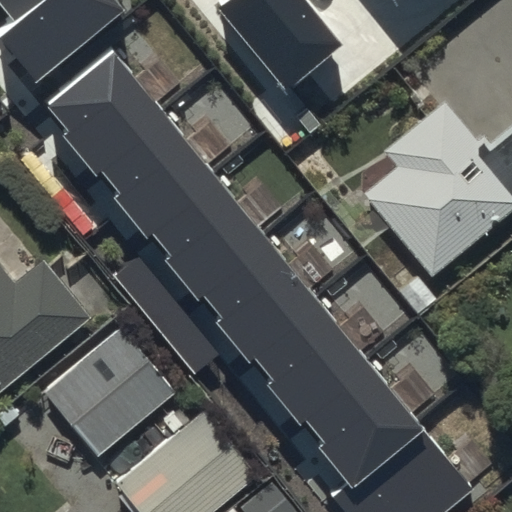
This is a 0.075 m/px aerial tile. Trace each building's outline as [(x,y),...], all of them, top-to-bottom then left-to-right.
[(117,0),(17,0),(14,3),(20,9),(0,25),(0,32),(32,72),(119,2),(117,0)] [(307,0),(220,0),(218,2),(285,84),(339,40),(307,0)] [(175,123),(113,47),(49,99),(112,175),(175,123)] [(361,175),(428,259),(511,192),(511,106),(483,129),(479,124),(477,126),(446,87),(383,137),(393,150),(361,175)] [(226,185),(175,123),(112,175),(162,236),(226,185)] [(276,246),(226,185),(162,236),(213,298),(276,246)] [(0,371),(87,301),(42,246),(14,269),(0,251),(0,371)] [(327,308),(276,246),(213,298),(263,360),(327,308)] [(377,369),(327,308),(263,360),(313,421),(377,369)] [(169,366),(122,309),(40,377),(97,445),(170,385),(181,399),(204,380),(183,355),(169,366)] [(420,422),(377,369),(313,421),(357,474),(420,422)] [(191,511),(253,462),(200,397),(114,468),(150,511),(191,511)] [(420,422),(357,474),(332,493),(347,511),(430,511),(469,481),(420,422)] [(284,511),(294,504),(269,473),(232,503),(229,499),(212,511),(284,511)]
